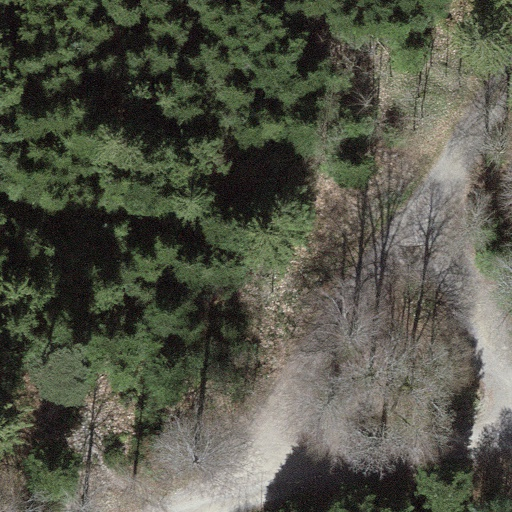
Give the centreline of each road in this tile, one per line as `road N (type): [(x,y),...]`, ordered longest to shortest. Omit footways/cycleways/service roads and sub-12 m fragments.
road 1 (track): [(239,492),(431,217),(511,80)]
road 2 (track): [(239,492),(511,442)]
road 3 (track): [(431,217),(466,303),(511,367)]
